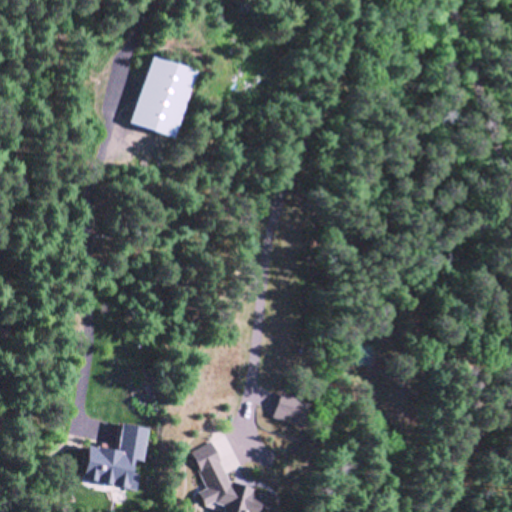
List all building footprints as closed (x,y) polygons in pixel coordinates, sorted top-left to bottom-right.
[(172,134),(127,119),(149,53),(194,68),(172,134)] [(347,341),(366,343),(364,363),(346,361),(347,341)] [(279,390),(307,401),(298,425),(270,415),(279,390)] [(101,442),(120,445),(127,403),(151,407),(143,451),(148,452),(144,472),(136,471),(127,476),(120,466),(97,462),(100,445),(101,442)] [(188,449),(207,439),(217,457),(216,458),(228,480),(229,480),(230,477),(253,485),(252,487),(263,490),(262,492),(270,494),(266,504),(260,502),(256,511),(253,511),(245,509),(243,511),(230,511),(221,509),(223,503),(213,500),(212,497),(203,502),(202,503),(194,489),(203,484),(194,467),(196,465),(188,449)] [(484,443),(495,444),(494,453),(483,452),(484,443)]
